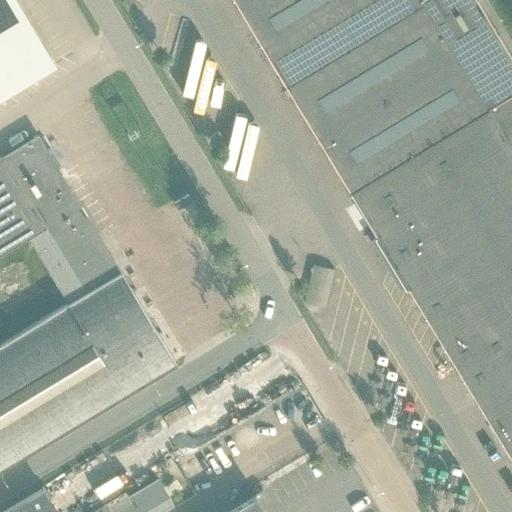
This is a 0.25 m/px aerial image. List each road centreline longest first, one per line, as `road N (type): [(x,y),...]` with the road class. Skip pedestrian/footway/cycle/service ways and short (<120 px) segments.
road 1 (unknown): [(245,248),(318,204),(503,511)]
road 2 (unclassified): [(287,316),(94,0)]
road 3 (unclassified): [(0,488),(287,316)]
road 4 (unclassified): [(404,511),(287,316)]
